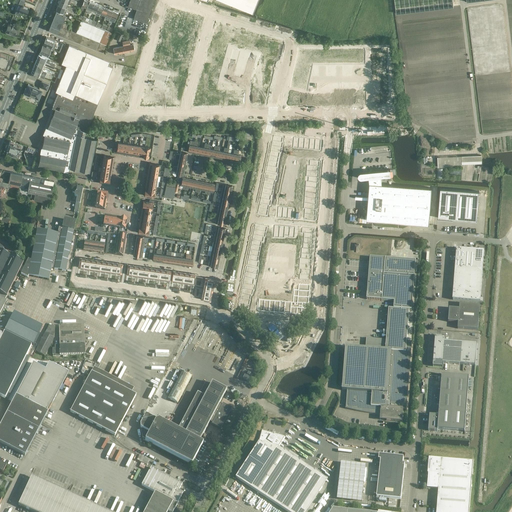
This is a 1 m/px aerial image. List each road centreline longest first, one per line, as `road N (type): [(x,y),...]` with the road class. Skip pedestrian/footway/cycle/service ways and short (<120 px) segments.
road 1 (track): [(479,497),(506,255)]
road 2 (residential): [(126,259),(77,252),(72,279),(214,304)]
road 3 (unclassified): [(416,448),(433,236)]
road 4 (unclassified): [(310,422),(331,385),(348,230)]
road 5 (unclassified): [(195,511),(256,397)]
road 6 (unclassified): [(256,397),(270,364),(214,304)]
